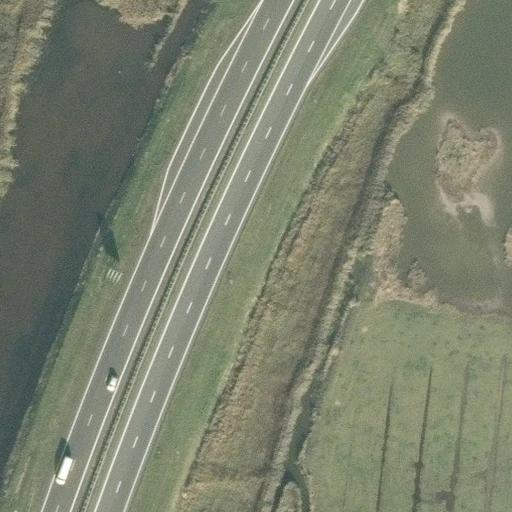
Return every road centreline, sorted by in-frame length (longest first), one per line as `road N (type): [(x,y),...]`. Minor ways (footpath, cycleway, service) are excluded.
road 1 (trunk): [(108,511),(205,270),(334,0)]
road 2 (trunk): [(278,0),(159,248),(55,511)]
